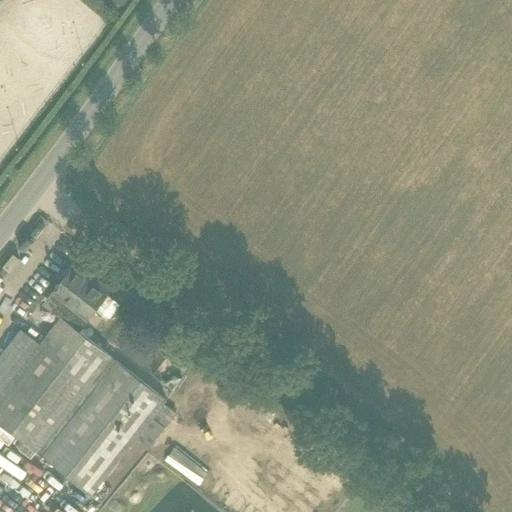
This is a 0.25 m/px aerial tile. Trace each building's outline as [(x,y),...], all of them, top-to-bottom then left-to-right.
[(110,290),(104,285),(88,272),(84,278),(72,269),(47,299),(49,308),(60,317),(29,357),(133,439),(148,450),(177,413),(162,402),(167,396),(79,328),(105,295),(110,290)] [(107,296),(95,311),(107,320),(119,306),(107,296)] [(147,365),(161,342),(137,327),(122,350),(147,365)] [(133,439),(29,357),(0,394),(0,423),(90,494),(133,439)] [(174,447),(165,462),(202,483),(210,469),(174,447)]
